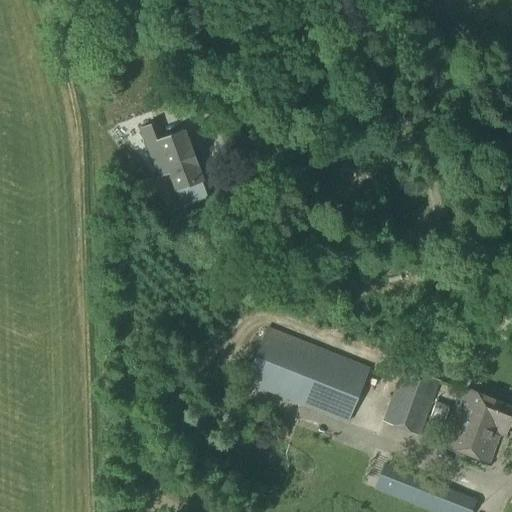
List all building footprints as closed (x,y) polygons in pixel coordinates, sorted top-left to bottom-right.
[(154,123),(139,129),(155,175),(167,171),(173,189),(181,210),(208,200),(200,179),(183,131),(159,139),(154,123)] [(347,424),(368,371),(266,331),(245,384),(347,424)] [(419,435),(438,381),(401,368),(382,422),(419,435)] [(511,413),(511,407),(465,389),(443,445),(487,462),(497,435),(503,437),(511,413)] [(444,423),(449,408),(434,403),(429,418),(444,423)] [(424,511),(471,511),(477,500),(397,469),(385,496),(424,511)]
